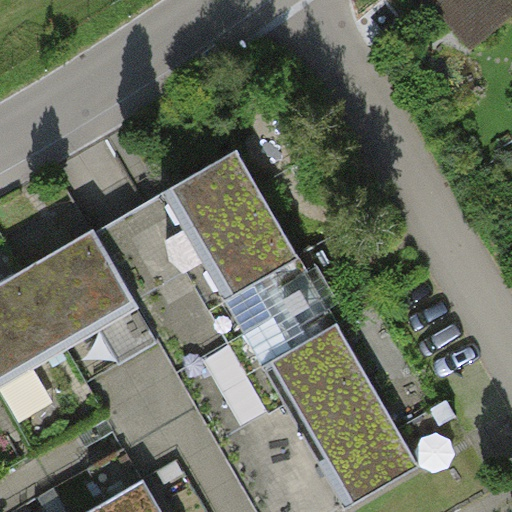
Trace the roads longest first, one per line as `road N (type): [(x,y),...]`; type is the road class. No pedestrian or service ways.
road 1 (residential): [(303,0),(511,359)]
road 2 (residential): [(226,0),(0,143)]
